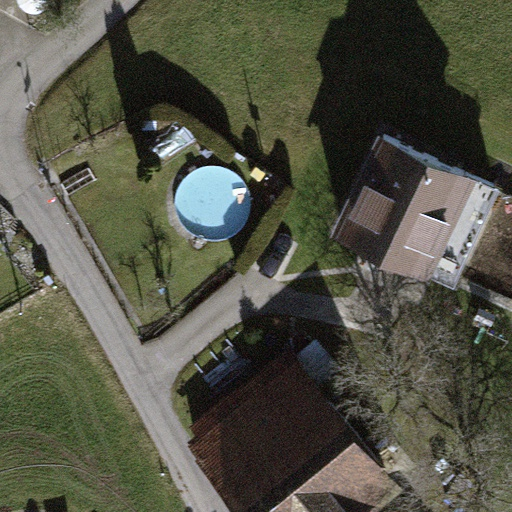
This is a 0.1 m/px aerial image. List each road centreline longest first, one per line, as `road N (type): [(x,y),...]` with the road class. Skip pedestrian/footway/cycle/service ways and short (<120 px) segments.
road 1 (unclassified): [(3,155),(90,221),(213,511)]
road 2 (unclassified): [(114,0),(30,76),(3,155)]
